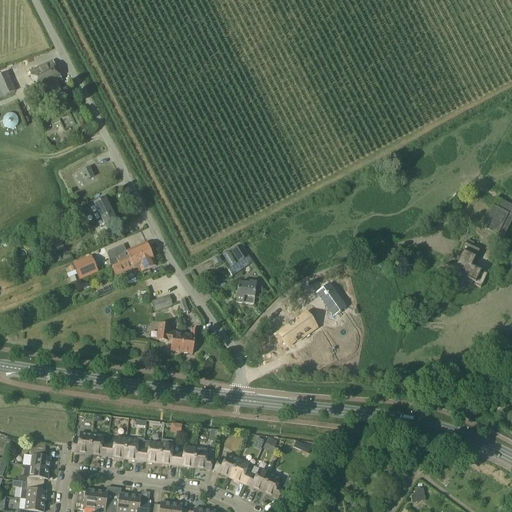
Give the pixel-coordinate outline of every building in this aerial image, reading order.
[(29,73),(38,93),(62,82),(53,61),(29,73)] [(7,72),(0,75),(0,98),(16,91),(7,72)] [(89,168),(81,172),(86,181),(94,177),(89,168)] [(496,198),(492,206),(482,227),(495,234),(494,236),(496,237),(496,238),(502,241),(511,220),(511,205),(500,200),(500,201),(496,198)] [(87,205),(89,209),(95,206),(98,213),(93,216),(96,222),(101,219),(102,220),(112,214),(105,199),(96,203),(95,201),(87,205)] [(71,214),(64,218),(68,228),(70,227),(72,232),(77,230),(74,225),(76,224),(74,220),(85,215),(81,207),(70,212),(71,214)] [(50,250),(60,250),(61,237),(51,237),(50,250)] [(116,258),(119,265),(119,266),(150,253),(146,243),(126,252),(123,246),(108,252),(111,260),(116,258)] [(441,268),(442,281),(460,279),(465,282),(466,279),(475,283),(474,285),(480,289),(487,275),(471,267),(475,258),(476,259),(480,251),(464,243),(460,251),(463,252),(456,267),(441,268)] [(240,262),(227,270),(232,277),(253,263),(248,256),(247,257),(240,247),(232,252),(240,262)] [(154,261),(150,253),(119,266),(119,265),(112,268),(115,276),(133,269),(134,270),(146,264),(149,270),(156,267),(154,261)] [(81,279),(99,271),(93,256),(74,264),(81,279)] [(219,257),(212,261),(214,267),(222,263),(219,257)] [(238,284),(236,303),(253,306),(255,291),(262,292),(263,285),(256,284),(249,283),(249,285),(238,284)] [(331,284),(317,293),(333,316),(346,307),(331,284)] [(100,290),(103,297),(113,292),(110,286),(100,290)] [(169,296),(157,300),(152,302),(155,312),(173,306),(169,296)] [(189,312),(184,299),(178,301),(182,314),(189,312)] [(287,347),(295,342),(296,343),(316,328),(306,313),(274,336),(279,343),(283,340),(287,347)] [(181,353),(184,335),(176,334),(176,333),(173,333),(173,331),(169,331),(170,326),(159,325),(157,341),(168,342),(168,341),(171,341),(170,352),(181,353)] [(191,336),(184,335),(181,353),(192,355),(194,342),(196,343),(198,330),(191,330),(191,336)] [(88,455),(91,435),(80,434),(78,441),(74,440),(72,453),(88,455)] [(106,457),(108,444),(102,444),(103,437),(91,435),(88,455),(97,456),(106,457)] [(123,460),(126,440),(115,438),(114,445),(108,444),(106,457),(123,460)] [(141,462),(143,449),(142,449),(144,440),(143,440),(137,439),(137,441),(126,440),(123,460),(141,462)] [(175,466),(177,454),(172,453),(173,446),(172,446),(173,442),(162,440),(161,444),(158,464),(175,466)] [(49,470),(50,458),(44,457),(46,445),(31,443),(30,456),(32,456),(30,468),(49,470)] [(158,464),(161,444),(150,443),(148,450),(143,449),(141,462),(158,464)] [(311,448),(304,445),(301,451),(308,455),(311,448)] [(192,469),(195,449),(184,447),(183,455),(177,454),(175,466),(192,469)] [(208,450),(195,449),(192,469),(211,471),(213,458),(207,458),(208,450)] [(229,478),(237,460),(227,455),(224,462),(219,460),(214,471),(229,478)] [(245,485),(250,474),(246,472),(248,465),(237,460),(229,478),(245,485)] [(49,470),(30,468),(29,478),(27,477),(26,483),(26,484),(40,485),(41,479),(47,480),(49,470)] [(261,492),(269,474),(259,470),(256,476),(250,474),(245,485),(261,492)] [(261,492),(278,500),(280,494),(286,497),(291,485),(285,483),(283,488),(278,486),(281,479),(269,474),(261,492)] [(26,501),(45,503),(46,492),(39,491),(40,485),(26,484),(26,483),(22,483),(20,500),(26,500),(26,501)] [(93,511),(94,510),(95,510),(97,491),(85,490),(85,493),(76,491),(74,509),(83,511),(82,511),(93,511)] [(110,511),(112,500),(107,499),(108,493),(97,491),(95,510),(94,510),(93,511),(110,511)] [(412,491),(412,500),(423,500),(424,491),(412,491)] [(127,511),(130,496),(119,494),(118,501),(112,500),(110,511),(127,511)] [(127,511),(145,511),(146,504),(147,501),(141,500),(141,497),(130,496),(127,511)] [(43,511),(45,503),(26,501),(25,511),(18,510),(17,511),(43,511)] [(169,511),(171,504),(160,503),(159,509),(154,508),(153,511),(169,511)]
